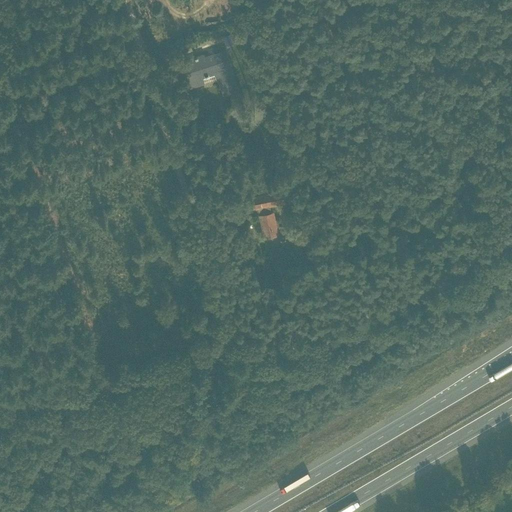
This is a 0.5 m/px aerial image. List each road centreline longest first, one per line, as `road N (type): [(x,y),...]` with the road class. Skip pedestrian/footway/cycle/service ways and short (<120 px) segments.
road 1 (track): [(227,344),(131,0)]
road 2 (track): [(0,503),(120,499),(143,491),(167,468),(220,378),(281,350)]
road 3 (track): [(227,344),(313,344),(511,229)]
road 4 (motorway): [(511,362),(258,511)]
road 5 (track): [(0,406),(227,344)]
road 6 (motorway): [(336,511),(511,408)]
